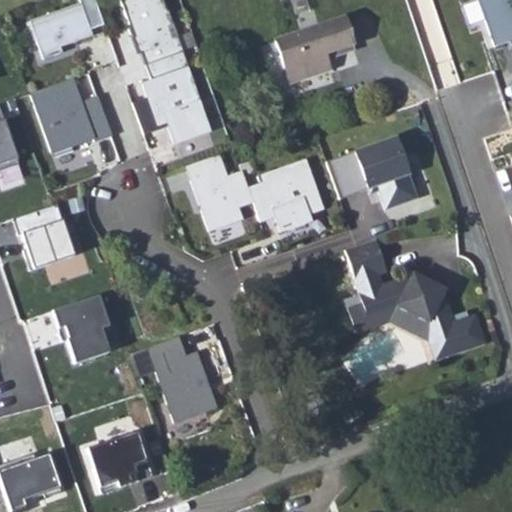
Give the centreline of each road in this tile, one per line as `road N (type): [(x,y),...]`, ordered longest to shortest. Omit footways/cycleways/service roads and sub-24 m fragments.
road 1 (residential): [(273,477),(210,298),(161,238),(104,83)]
road 2 (unclassified): [(273,477),(511,391)]
road 3 (residential): [(511,271),(456,101)]
